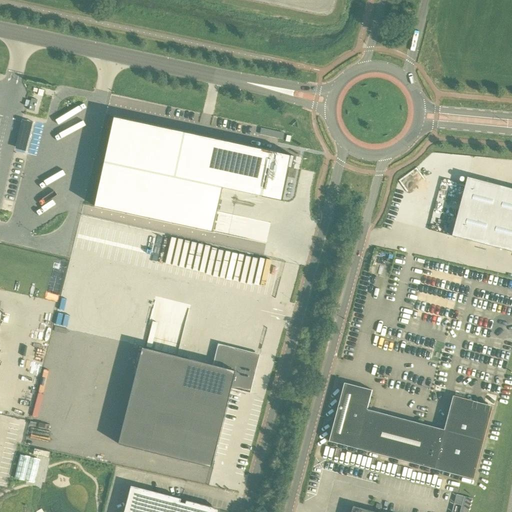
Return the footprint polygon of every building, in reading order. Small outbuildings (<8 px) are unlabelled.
[(115,118),(96,207),(213,232),(223,188),(282,201),(289,167),(292,168),(294,156),(115,118)] [(511,189),(469,179),(454,238),(511,253),(511,189)] [(219,358),(87,323),(61,419),(216,461),(237,381),(255,386),(260,369),(258,369),(263,349),(235,342),(235,340),(224,337),(219,358)] [(344,383),(329,441),(356,448),(405,461),(473,479),(491,411),(492,407),(453,397),(452,400),(444,429),(367,409),(372,391),(344,383)] [(167,496),(132,486),(124,511),(211,511),(212,510),(180,502),(181,499),(167,495),(167,496)]
